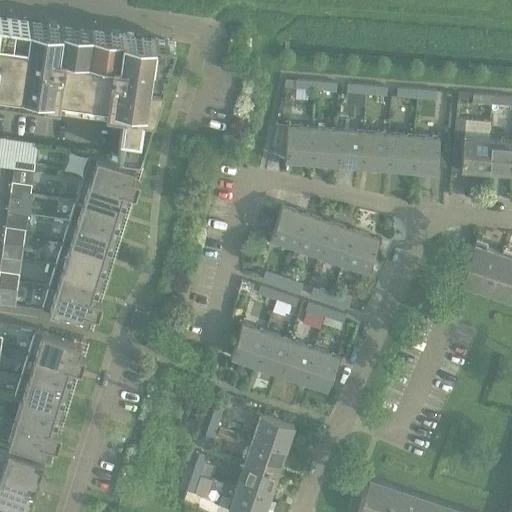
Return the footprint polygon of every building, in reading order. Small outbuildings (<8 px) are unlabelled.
[(140,156),(147,132),(175,43),(0,17),(0,88),(44,95),(44,99),(57,101),(58,97),(106,104),(106,108),(123,110),(120,128),(117,153),(140,156)] [(296,88),(317,89),(317,81),(297,79),(296,88)] [(317,81),(317,89),(336,91),(337,83),(317,81)] [(347,92),(368,93),(368,85),(347,84),(347,92)] [(368,85),(368,93),(387,95),(387,87),(368,85)] [(397,96),(417,97),(418,89),(398,88),(397,96)] [(418,89),(417,97),(437,99),(438,91),(418,89)] [(473,102),(493,103),(493,95),(473,94),(473,102)] [(511,97),(493,95),(493,103),(511,105),(511,97)] [(287,122),(284,159),(285,159),(309,161),(312,124),(287,122)] [(312,124),(309,161),(335,163),(338,126),(312,124)] [(338,126),(335,163),(360,165),(363,128),(338,126)] [(363,128),(360,165),(385,167),(388,131),(363,128)] [(388,131),(385,167),(411,170),(414,133),(388,131)] [(414,133),(411,170),(437,171),(439,137),(440,135),(414,133)] [(461,170),(487,172),(490,137),(464,135),(461,170)] [(511,138),(490,137),(487,172),(511,173),(511,138)] [(83,177),(82,177),(128,192),(135,195),(136,193),(140,180),(138,180),(133,178),(136,168),(90,154),(83,177)] [(16,158),(14,167),(35,169),(36,161),(16,158)] [(82,177),(76,197),(122,212),(128,192),(82,177)] [(12,181),(10,197),(30,200),(32,184),(12,181)] [(76,197),(70,219),(116,234),(122,213),(122,212),(76,197)] [(271,238),(295,246),(305,213),(282,205),(271,238)] [(262,209),(257,224),(273,229),(278,214),(262,209)] [(305,213),(295,246),(318,253),(328,221),(305,213)] [(70,219),(63,241),(109,255),(113,243),(115,234),(116,234),(70,219)] [(328,221),(318,253),(343,262),(353,229),(328,221)] [(6,226),(4,242),(24,245),(26,228),(6,226)] [(353,229),(343,262),(367,270),(378,237),(353,229)] [(56,262),(56,263),(102,277),(108,258),(109,255),(63,241),(56,262)] [(367,483),(357,511),(511,511),(511,254),(474,241),(474,243),(463,276),(511,292),(511,511),(456,511),(368,482),(367,483)] [(50,284),(49,284),(95,299),(96,298),(102,277),(56,263),(50,284)] [(0,270),(0,287),(17,290),(20,273),(0,270)] [(265,271),(262,279),(282,286),(284,277),(265,271)] [(284,277),(282,286),(301,292),(304,284),(284,277)] [(49,284),(42,308),(44,309),(56,313),(79,320),(88,323),(91,313),(93,314),(98,315),(102,301),(95,299),(49,284)] [(258,293),(277,300),(280,291),(261,285),(258,293)] [(313,288),(310,295),(330,302),(332,294),(313,288)] [(280,291),(277,300),(295,307),(298,298),(280,291)] [(332,294),(330,302),(348,308),(351,301),(332,294)] [(306,309),(325,316),(328,308),(308,301),(306,309)] [(328,308),(325,316),(344,322),(346,314),(328,308)] [(231,356),(255,364),(268,332),(242,323),(231,356)] [(28,352),(74,367),(81,369),(85,356),(81,354),(78,353),(81,344),(73,341),(49,334),(42,332),(38,330),(35,330),(28,352)] [(268,332),(255,364),(278,372),(289,339),(268,332)] [(289,339),(278,372),(303,380),(312,347),(289,339)] [(312,347),(303,380),(327,388),(338,356),(312,347)] [(28,352),(22,374),(68,388),(74,368),(74,367),(28,352)] [(22,374),(15,396),(22,398),(61,410),(67,390),(68,388),(22,374)] [(16,417),(15,420),(61,434),(61,433),(54,431),(56,424),(59,417),(61,410),(22,398),(21,399),(16,417)] [(216,405),(209,423),(217,426),(223,407),(216,405)] [(260,414),(253,435),(286,448),(294,425),(260,414)] [(15,420),(8,442),(47,455),(50,445),(57,447),(59,439),(61,434),(15,420)] [(209,423),(203,442),(211,445),(217,426),(209,423)] [(221,427),(218,436),(233,441),(235,432),(221,427)] [(253,435),(244,461),(278,472),(286,448),(253,435)] [(8,448),(1,470),(37,483),(44,460),(8,448)] [(200,452),(193,470),(202,473),(208,455),(200,452)] [(244,461),(236,484),(270,496),(278,472),(244,461)] [(1,470),(0,472),(0,495),(29,506),(37,483),(1,470)] [(193,470),(187,490),(195,493),(202,473),(193,470)] [(232,511),(264,511),(270,496),(236,484),(227,510),(232,511)] [(0,495),(0,511),(26,511),(29,506),(0,495)]
